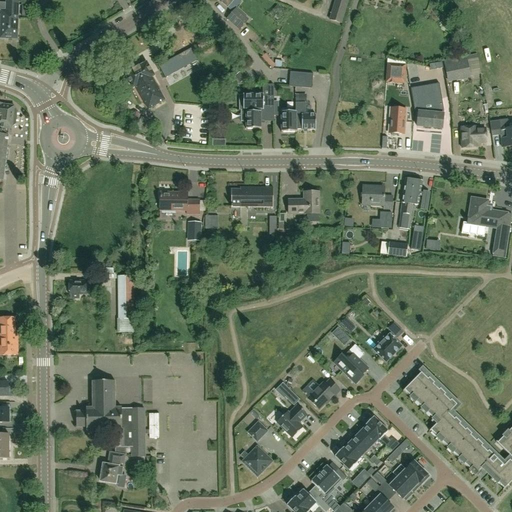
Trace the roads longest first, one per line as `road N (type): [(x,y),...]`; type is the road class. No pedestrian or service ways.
road 1 (tertiary): [(511,177),(393,163),(167,157)]
road 2 (primary): [(44,511),(42,271)]
road 3 (residential): [(373,398),(350,404),(264,486),(177,511)]
road 4 (residential): [(37,93),(78,54),(167,0)]
